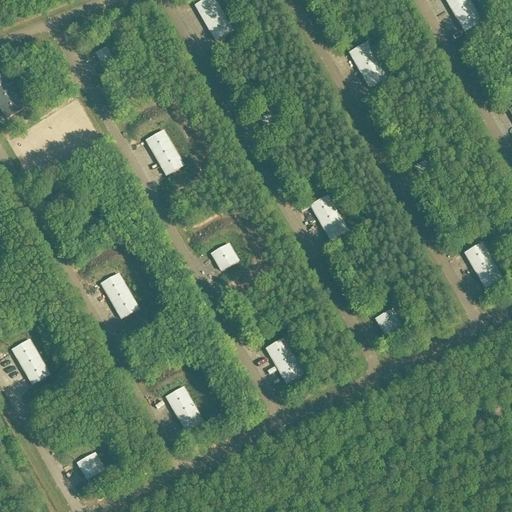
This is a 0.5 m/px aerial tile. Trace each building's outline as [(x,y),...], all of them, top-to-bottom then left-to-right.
[(206,0),(194,7),(215,43),(234,32),(215,0),(206,0)] [(444,0),(464,35),(483,24),(469,0),(444,0)] [(348,55),(369,90),(388,80),(367,44),(348,55)] [(107,48),(95,55),(100,65),(112,58),(107,48)] [(0,76),(0,110),(6,121),(25,110),(4,74),(0,76)] [(272,114),(259,121),(264,130),(277,123),(272,114)] [(145,142),(166,178),(185,167),(164,132),(145,142)] [(425,161),(414,168),(419,177),(431,171),(425,161)] [(50,199),(56,208),(68,201),(62,192),(50,199)] [(309,208),(330,244),(349,232),(328,197),(309,208)] [(482,244),(464,255),(484,291),(503,280),(482,244)] [(211,256),(221,273),(239,262),(229,245),(211,256)] [(100,285),(121,321),(140,310),(119,275),(100,285)] [(375,321),(385,339),(403,328),(393,310),(375,321)] [(265,351),(286,387),(305,376),(284,340),(265,351)] [(30,341),(11,352),(32,387),(51,376),(30,341)] [(165,399),(185,435),(205,424),(184,388),(165,399)] [(233,429),(235,436),(253,429),(251,423),(233,429)] [(193,443),(211,436),(207,427),(189,434),(193,443)] [(95,454),(77,465),(87,482),(105,472),(95,454)]
